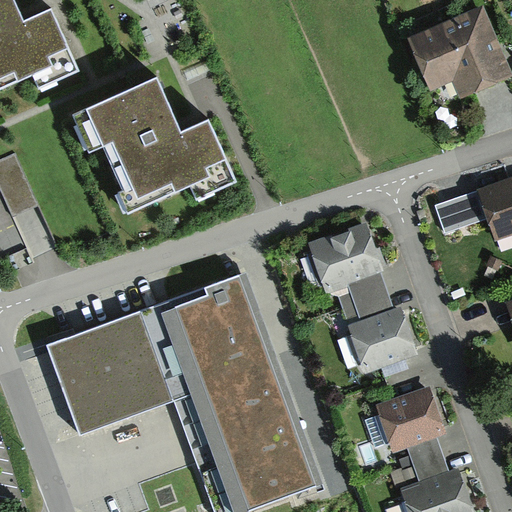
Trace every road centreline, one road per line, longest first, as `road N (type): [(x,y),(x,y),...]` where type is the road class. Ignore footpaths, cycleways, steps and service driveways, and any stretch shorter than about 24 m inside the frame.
road 1 (residential): [(0,308),(393,182)]
road 2 (residential): [(393,182),(508,511)]
road 3 (residential): [(0,336),(64,511)]
road 4 (residential): [(393,182),(511,141)]
